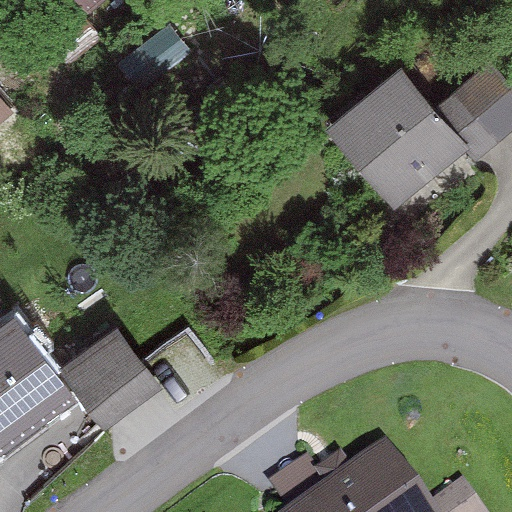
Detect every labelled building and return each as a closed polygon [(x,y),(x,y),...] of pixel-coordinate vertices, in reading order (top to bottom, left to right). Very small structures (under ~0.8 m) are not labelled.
[(89,0),(57,0),(71,15),(89,0)] [(384,66),(295,135),(374,237),(511,130),(511,96),(487,65),(422,115),(384,66)] [(0,77),(0,126),(24,102),(0,77)] [(3,316),(0,318),(0,476),(25,506),(158,390),(107,331),(56,376),(3,316)] [(431,511),(383,447),(295,511),(431,511)]
